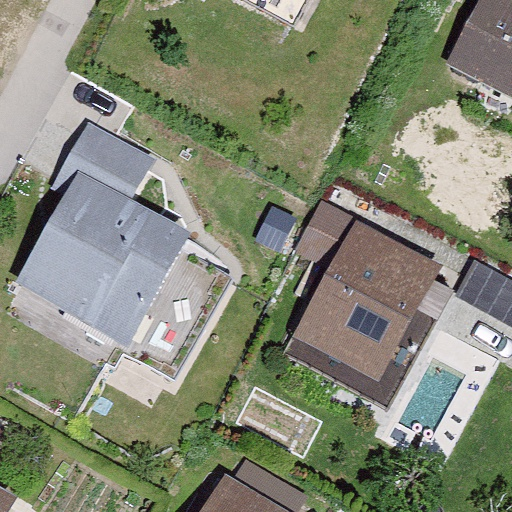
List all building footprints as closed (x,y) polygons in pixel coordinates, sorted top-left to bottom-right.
[(511,15),(493,6),(462,63),(511,90),(511,15)] [(152,168),(93,137),(66,188),(80,196),(125,219),(152,168)] [(80,196),(32,288),(128,339),(177,246),(125,219),(80,196)] [(336,267),(360,215),(328,200),(303,252),(336,267)] [(429,283),(363,245),(309,340),(375,378),(429,283)] [(0,445),(12,426),(0,418),(0,445)] [(259,511),(233,495),(221,511),(259,511)]
